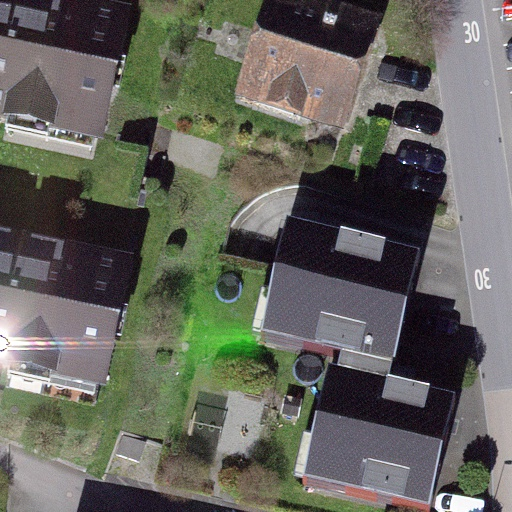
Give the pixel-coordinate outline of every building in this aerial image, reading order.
[(116,20),(23,0),(0,0),(0,119),(91,139),(116,20)] [(372,26),(296,0),(263,0),(231,95),(335,131),(372,26)] [(413,264),(291,234),(267,333),(388,363),(413,264)] [(117,266),(0,243),(0,358),(95,377),(117,266)] [(445,409),(334,386),(315,480),(426,503),(445,409)]
